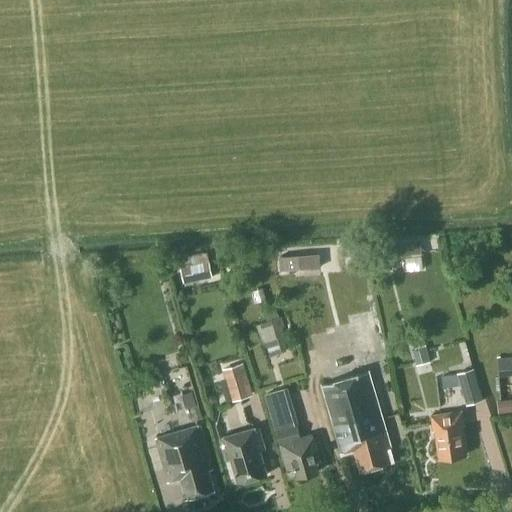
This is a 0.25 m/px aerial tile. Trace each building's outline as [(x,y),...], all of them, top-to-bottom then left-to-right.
[(420,241),(393,243),(395,258),(421,255),(420,241)] [(279,251),(281,276),(336,273),(335,248),(279,251)] [(212,278),(207,253),(185,257),(187,266),(180,268),(183,283),(212,278)] [(257,302),(266,299),(263,287),(253,290),(257,302)] [(286,336),(279,317),(256,325),(262,344),(286,336)] [(429,361),(424,345),(412,349),(417,365),(429,361)] [(511,358),(498,360),(500,376),(511,374),(511,358)] [(253,395),(243,363),(222,369),(232,402),(253,395)] [(474,368),(456,373),(466,406),(483,401),(474,368)] [(394,461),(368,372),(321,385),(341,454),(354,450),(360,471),(394,461)] [(186,408),(195,405),(191,391),(182,394),(186,408)] [(511,412),(511,399),(497,401),(498,414),(511,412)] [(464,425),(461,411),(430,416),(433,431),(435,431),(439,459),(466,455),(462,426),(464,425)] [(212,469),(200,425),(155,438),(168,482),(180,478),(186,498),(214,490),(208,470),(212,469)] [(300,438),(297,426),(276,432),(280,444),(279,444),(287,471),(295,468),(298,477),(318,471),(315,463),(320,462),(312,434),(300,438)] [(265,450),(258,427),(219,438),(226,461),(231,460),(238,483),(267,474),(260,451),(265,450)]
